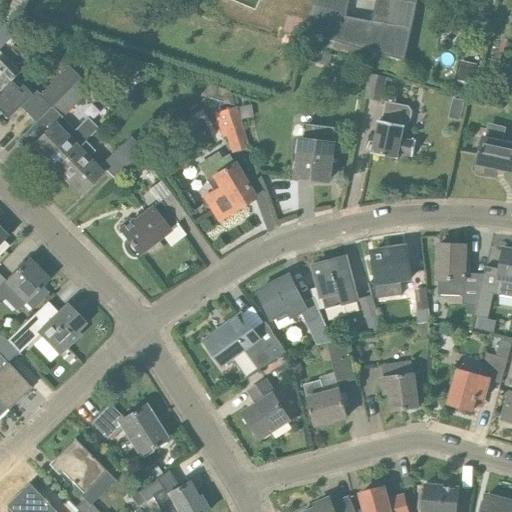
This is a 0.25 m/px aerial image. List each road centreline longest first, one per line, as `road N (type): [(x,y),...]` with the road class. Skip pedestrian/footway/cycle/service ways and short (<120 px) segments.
road 1 (residential): [(147,330),(217,283),(332,230),(406,217),(511,221)]
road 2 (residential): [(511,462),(418,440),(241,487)]
road 3 (residential): [(147,330),(0,178)]
road 4 (residential): [(0,462),(82,380),(147,330)]
road 5 (residential): [(241,487),(147,330)]
